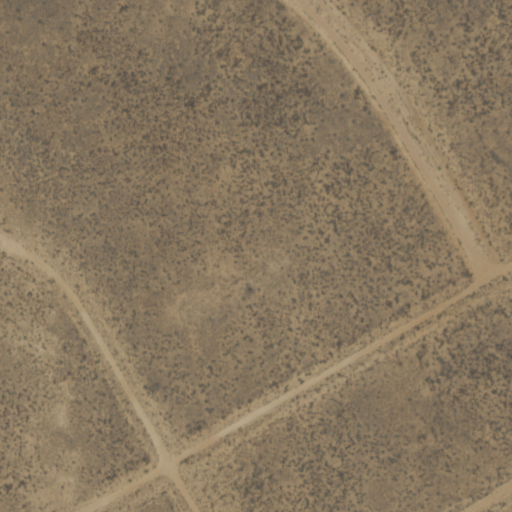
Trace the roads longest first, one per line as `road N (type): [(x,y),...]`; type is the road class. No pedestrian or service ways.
road 1 (track): [(472,511),(172,464),(68,282),(0,239)]
road 2 (track): [(511,259),(92,511)]
road 3 (track): [(501,266),(308,0)]
